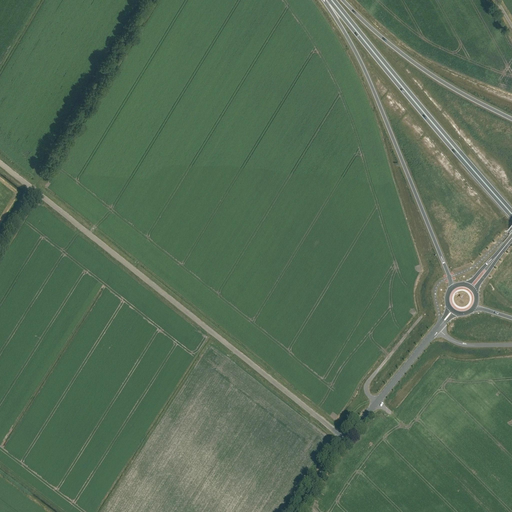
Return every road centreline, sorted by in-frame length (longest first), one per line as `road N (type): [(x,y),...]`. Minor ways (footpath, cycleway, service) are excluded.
road 1 (unclassified): [(346,440),(0,163)]
road 2 (trunk): [(328,0),(451,287)]
road 3 (trunk): [(511,214),(331,0)]
road 4 (trunk): [(511,118),(400,53),(342,0)]
road 5 (tertiary): [(346,440),(437,328)]
